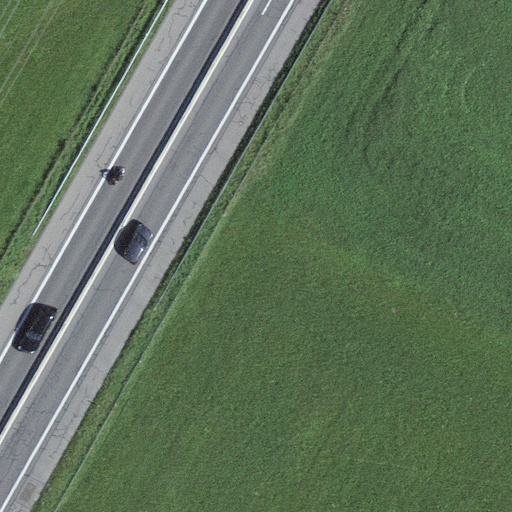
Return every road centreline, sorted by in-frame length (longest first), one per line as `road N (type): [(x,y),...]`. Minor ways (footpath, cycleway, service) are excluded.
road 1 (trunk): [(0,479),(275,0)]
road 2 (trunk): [(227,0),(0,396)]
